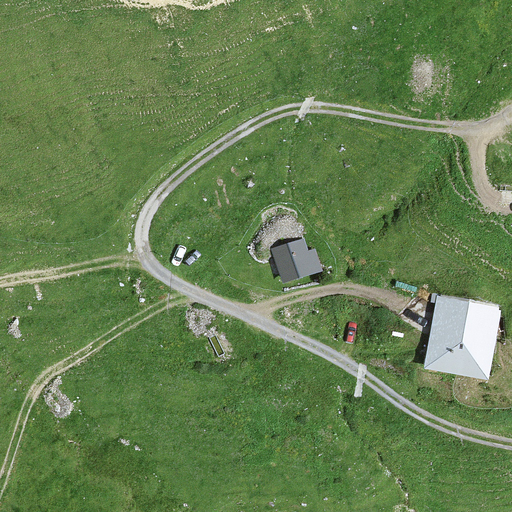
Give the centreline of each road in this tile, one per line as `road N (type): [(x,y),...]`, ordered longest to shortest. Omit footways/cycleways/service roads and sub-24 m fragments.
road 1 (track): [(392,119),(295,108),(243,130),(153,203),(144,221),(147,259)]
road 2 (track): [(255,318),(346,363),(422,416),(511,444)]
road 3 (track): [(0,483),(44,377),(191,290)]
road 4 (track): [(147,259),(191,290),(255,318)]
